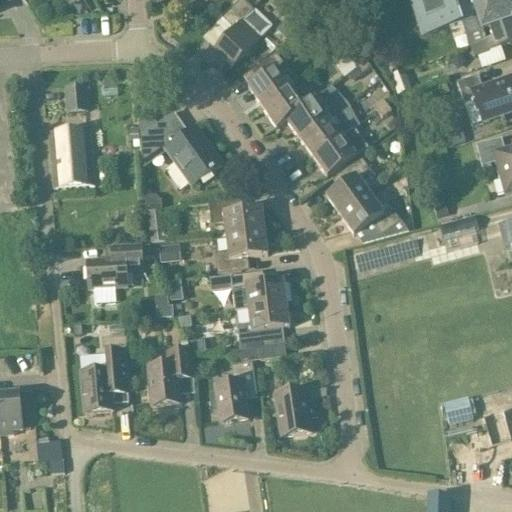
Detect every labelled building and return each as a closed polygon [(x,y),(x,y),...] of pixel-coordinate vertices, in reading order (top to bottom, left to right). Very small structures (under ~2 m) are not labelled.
[(63,0),(69,9),(84,0),(63,0)] [(241,0),(222,21),(234,32),(214,52),(232,70),(259,41),(241,24),(253,11),(241,0)] [(315,0),(328,37),(356,29),(347,0),(315,0)] [(473,58),(489,53),(511,44),(511,0),(409,0),(422,38),(448,29),(449,30),(477,21),(485,41),(469,47),(473,58)] [(288,20),(277,32),(286,41),(298,29),(288,20)] [(262,110),(290,90),(277,71),(283,66),(275,56),(243,79),(250,89),(247,91),(262,110)] [(352,64),(357,70),(367,63),(362,57),(352,64)] [(396,60),(383,65),(387,76),(400,72),(396,60)] [(367,63),(357,70),(362,77),(372,70),(367,63)] [(405,73),(392,77),(397,90),(409,85),(405,73)] [(483,123),(511,113),(511,78),(482,88),(478,77),(457,84),(464,106),(476,102),(483,123)] [(87,113),(85,89),(65,90),(67,114),(87,113)] [(304,108),(290,90),(262,110),(276,130),(285,123),(285,122),(304,108)] [(373,107),(377,113),(387,106),(383,100),(373,107)] [(313,101),(304,108),(285,122),(285,123),(299,141),(327,120),(313,101)] [(387,106),(377,113),(366,121),(371,128),(382,120),(392,113),(387,106)] [(341,110),(327,120),(299,141),(313,160),(341,140),(355,130),(341,110)] [(459,123),(446,128),(452,148),(466,144),(459,123)] [(143,170),(167,153),(151,130),(141,137),(143,170)] [(48,136),(53,192),(94,189),(89,133),(48,136)] [(196,133),(167,153),(193,189),(221,169),(196,133)] [(497,164),(505,196),(511,194),(511,148),(505,151),(502,139),(477,146),(482,168),(497,164)] [(355,159),(341,140),(313,160),(327,180),(355,159)] [(326,200),(340,219),(370,198),(361,187),(374,178),(361,161),(338,178),(345,187),(326,200)] [(378,210),(370,198),(340,219),(354,239),(372,225),(382,238),(401,225),(386,204),(378,210)] [(226,240),(264,236),(262,212),(243,215),(241,203),(209,207),(211,227),(224,226),(226,240)] [(446,205),(434,208),(437,221),(449,218),(446,205)] [(167,244),(164,213),(148,214),(151,245),(167,244)] [(475,218),(440,228),(447,255),(478,247),(474,234),(479,232),(475,218)] [(511,233),(507,234),(509,242),(476,250),(483,278),(497,274),(502,294),(511,291),(511,233)] [(267,259),(264,236),(226,240),(227,253),(216,254),(218,275),(250,272),(249,261),(267,259)] [(94,292),(95,306),(116,305),(115,291),(127,290),(126,274),(142,273),(142,261),(154,260),(149,247),(113,250),(114,263),(87,265),(89,292),(94,292)] [(179,247),(159,249),(161,266),(181,263),(179,247)] [(235,314),(248,312),(286,308),(286,306),(291,305),(289,287),(284,288),(284,285),(265,287),(263,274),(231,278),(235,314)] [(180,284),(166,286),(172,304),(183,303),(180,284)] [(168,298),(155,298),(156,321),(173,320),(173,309),(168,309),(168,298)] [(261,346),(262,350),(285,347),(283,332),(289,331),(286,308),(248,312),(249,325),(237,327),(239,349),(261,346)] [(189,319),(180,321),(183,336),(191,335),(189,319)] [(204,344),(192,346),(193,355),(205,354),(204,344)] [(285,347),(262,350),(254,350),(256,364),(287,360),(285,347)] [(106,355),(108,374),(81,376),(84,417),(112,415),(111,399),(128,397),(124,353),(106,355)] [(166,356),(167,368),(147,370),(150,410),(180,407),(179,397),(194,396),(190,354),(166,356)] [(231,369),(233,386),(215,388),(220,426),(247,423),(245,402),(257,401),(253,366),(231,369)] [(275,397),(280,440),(311,436),(310,423),(317,422),(312,387),(303,389),(304,393),(275,397)] [(0,438),(13,437),(13,434),(23,433),(20,397),(0,398),(0,438)] [(465,401),(442,407),(446,426),(470,420),(465,401)] [(50,464),(50,465),(51,477),(65,475),(64,463),(62,463),(50,464)] [(425,511),(448,511),(449,502),(426,500),(425,511)]
